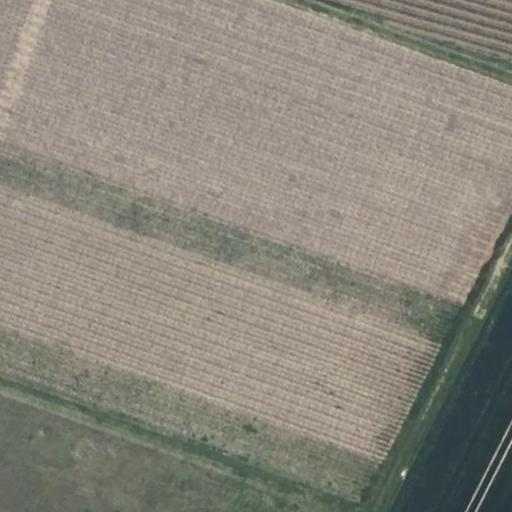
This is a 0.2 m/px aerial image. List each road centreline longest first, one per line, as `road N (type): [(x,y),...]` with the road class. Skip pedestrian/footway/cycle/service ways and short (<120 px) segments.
road 1 (track): [(375,511),(511,244)]
road 2 (track): [(302,0),(511,71)]
